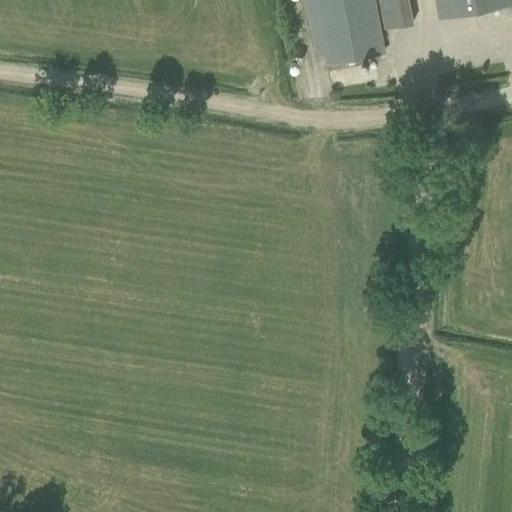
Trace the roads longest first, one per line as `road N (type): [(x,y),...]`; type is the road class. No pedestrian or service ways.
road 1 (track): [(435,111),(292,120),(0,76)]
road 2 (track): [(393,511),(435,111)]
